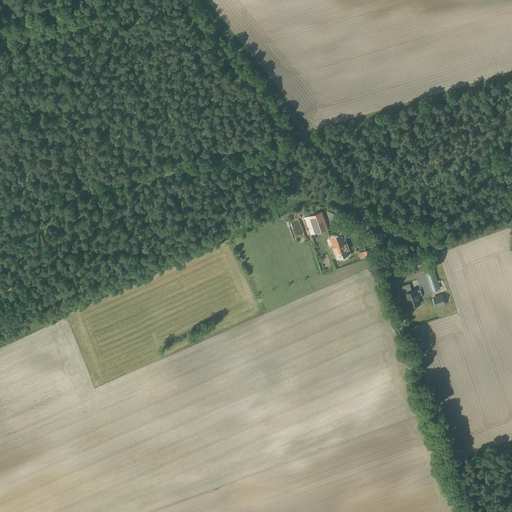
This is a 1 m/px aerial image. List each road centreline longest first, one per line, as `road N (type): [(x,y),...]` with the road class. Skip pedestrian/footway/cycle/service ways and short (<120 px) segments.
road 1 (unclassified): [(463,511),(361,209),(307,135)]
road 2 (unclassified): [(307,135),(0,211)]
road 3 (unclassified): [(307,135),(196,0)]
